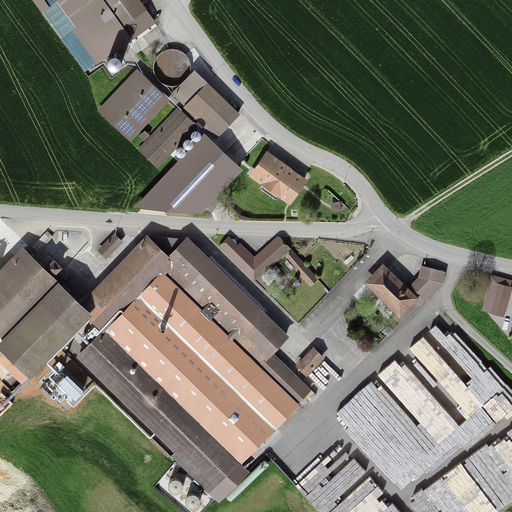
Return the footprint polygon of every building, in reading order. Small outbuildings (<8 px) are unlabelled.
[(153,24),(135,0),(52,0),(74,30),(71,32),(95,66),(153,24)] [(113,56),(109,57),(106,61),(106,65),(107,69),(110,71),(115,71),(118,70),(120,67),(121,62),(118,58),(113,56)] [(128,142),(166,101),(134,71),(96,112),(128,142)] [(217,138),(237,115),(193,73),(170,97),(217,138)] [(195,127),(175,109),(137,150),(156,168),(195,127)] [(202,209),(239,168),(205,136),(140,205),(202,209)] [(288,206),(305,182),(266,154),(248,178),(288,206)] [(104,259),(122,240),(112,231),(94,249),(104,259)] [(30,373),(88,313),(107,331),(81,357),(180,453),(173,459),(210,495),(310,391),(272,354),(288,337),(185,237),(166,256),(147,238),(82,305),(24,249),(0,274),(0,332),(6,338),(0,344),(30,373)] [(318,281),(275,237),(252,260),(239,245),(235,249),(226,239),(217,248),(252,284),(281,256),(295,270),(293,272),(309,289),(318,281)] [(69,275),(54,261),(48,267),(62,282),(69,275)] [(406,289),(381,265),(363,284),(393,314),(389,317),(399,327),(441,286),(443,273),(419,267),(417,279),(406,289)] [(500,319),(510,283),(490,278),(481,308),(486,315),(500,319)] [(324,360),(312,349),(294,367),(306,379),(324,360)] [(177,481),(173,480),(170,481),(167,483),(166,487),(167,492),(170,494),(175,495),(179,492),(181,488),(180,484),(177,481)] [(194,496),(190,495),(187,496),(184,498),(183,502),(184,506),(187,509),(192,509),(196,507),(198,502),(197,498),(194,496)]
